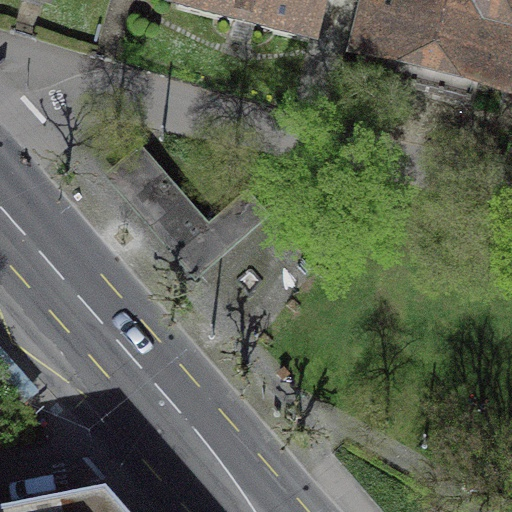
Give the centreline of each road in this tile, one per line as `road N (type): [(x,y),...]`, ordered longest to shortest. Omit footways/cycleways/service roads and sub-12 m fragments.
road 1 (residential): [(511,187),(100,96),(66,106),(0,157)]
road 2 (secondary): [(187,439),(0,218)]
road 3 (residential): [(0,476),(187,439)]
